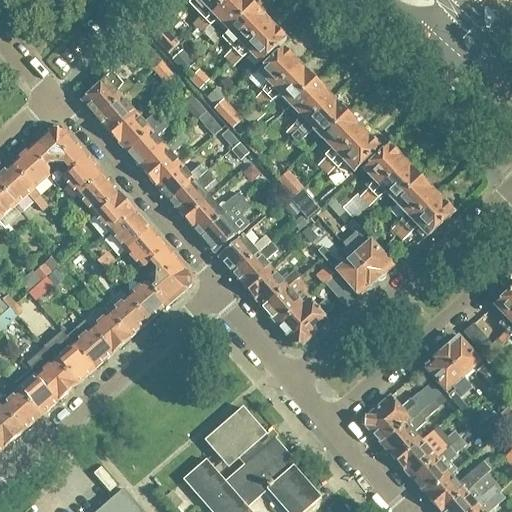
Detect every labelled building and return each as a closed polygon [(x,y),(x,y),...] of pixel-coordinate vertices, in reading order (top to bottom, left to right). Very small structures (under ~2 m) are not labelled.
[(131,0),(142,9),(149,0),(131,0)] [(191,0),(188,4),(200,17),(192,25),(196,28),(225,0),(191,0)] [(226,31),(252,6),(251,4),(252,1),(251,0),(225,0),(196,28),(197,30),(190,35),(195,41),(210,26),(218,22),(226,31)] [(228,61),(268,23),(261,15),(262,12),(259,8),(255,9),(252,6),(226,31),(228,33),(222,39),(232,49),(224,57),(228,61)] [(258,64),(285,39),(282,37),(283,34),(280,30),(276,30),(268,23),(228,61),(234,67),(242,60),(249,55),(258,64)] [(178,44),(162,26),(152,36),(168,53),(178,44)] [(162,62),(145,43),(136,51),(153,70),(162,62)] [(258,105),(298,66),(290,57),(291,54),(287,50),(284,51),(282,49),(256,74),(266,85),(260,91),(262,92),(254,100),(258,105)] [(171,60),(183,73),(194,64),(182,50),(171,60)] [(162,62),(153,70),(160,77),(169,69),(162,62)] [(288,107),(314,82),(312,80),(313,77),(309,73),(306,74),(298,66),(258,105),(259,106),(245,120),(252,127),(266,112),(264,110),(272,102),(279,98),(288,107)] [(200,71),(189,81),(199,90),(209,80),(200,71)] [(95,119),(132,86),(127,81),(122,85),(111,73),(80,101),(95,119)] [(290,137),(330,99),(322,90),(323,87),(319,83),(316,84),(314,82),(288,107),(298,118),(294,125),(286,132),(290,137)] [(110,136),(135,114),(128,107),(145,92),(138,84),(133,87),(132,86),(95,119),(110,136)] [(215,91),(207,98),(216,107),(223,100),(215,91)] [(206,112),(192,97),(183,105),(197,120),(206,112)] [(320,140),(346,115),(343,112),(344,109),(341,105),(338,106),(330,99),(290,137),(298,145),(312,132),(320,140)] [(214,109),(232,129),(242,120),(224,100),(214,109)] [(198,120),(206,129),(215,122),(206,113),(198,120)] [(125,153),(162,120),(157,115),(145,125),(135,114),(110,136),(125,153)] [(322,170),(362,132),(354,123),(355,120),(351,117),(348,117),(346,115),(320,140),(330,150),(324,156),(326,158),(318,165),(322,170)] [(140,170),(164,148),(155,138),(168,127),(162,120),(125,153),(140,170)] [(64,148),(65,132),(61,127),(54,126),(42,137),(40,152),(37,155),(45,166),(48,163),(64,164),(69,171),(78,164),(64,148)] [(228,131),(221,137),(232,150),(239,144),(228,131)] [(258,158),(267,150),(259,143),(268,134),(264,131),(248,148),(258,158)] [(103,175),(65,132),(64,148),(78,164),(69,171),(64,175),(64,182),(78,197),(103,175)] [(352,174),(378,148),(375,145),(376,142),(373,138),(369,139),(362,132),(322,170),(328,175),(335,168),(337,170),(343,165),(352,174)] [(179,165),(170,155),(188,140),(182,134),(165,149),(164,148),(140,170),(155,187),(179,165)] [(49,170),(45,166),(37,155),(40,152),(42,137),(12,164),(34,189),(48,176),(49,170)] [(240,144),(231,151),(240,161),(249,154),(240,144)] [(364,201),(404,163),(396,155),(397,152),(394,149),(391,149),(388,146),(362,171),(371,180),(365,186),(368,190),(360,197),(364,201)] [(395,205),(420,180),(418,177),(419,174),(415,171),(412,171),(404,163),(364,201),(369,206),(377,199),(379,201),(386,195),(395,205)] [(34,189),(12,164),(0,174),(0,187),(16,206),(27,195),(34,189)] [(170,204),(206,171),(202,166),(189,176),(179,165),(155,187),(170,204)] [(253,165),(242,175),(248,181),(254,182),(262,175),(253,165)] [(185,221),(209,199),(200,189),(212,178),(206,171),(170,204),(185,221)] [(278,181),(293,198),(304,188),(288,171),(278,181)] [(94,216),(119,193),(103,175),(78,197),(84,204),(94,216)] [(397,235),(436,197),(428,188),(429,185),(425,181),(422,182),(420,180),(395,205),(404,215),(400,222),(392,230),(397,235)] [(0,220),(16,206),(0,187),(0,220)] [(34,189),(27,195),(33,202),(34,201),(39,197),(34,189)] [(297,210),(309,199),(302,191),(290,202),(297,210)] [(349,216),(364,201),(360,197),(358,194),(351,201),(341,191),(334,198),(349,216)] [(109,234),(134,211),(119,193),(94,216),(109,234)] [(199,238),(243,199),(239,193),(219,210),(209,199),(185,221),(199,238)] [(239,234),(231,224),(255,203),(248,195),(244,199),(243,199),(199,238),(215,255),(239,234)] [(48,207),(39,197),(34,201),(33,202),(42,213),(48,207)] [(427,238),(454,214),(450,209),(450,207),(447,204),(444,204),(436,197),(397,235),(403,241),(416,228),(427,238)] [(393,267),(353,221),(349,216),(334,198),(327,205),(346,227),(348,225),(356,234),(343,244),(350,252),(350,253),(375,282),(378,280),(380,281),(385,277),(385,273),(393,267)] [(353,221),(369,206),(364,201),(349,216),(353,221)] [(297,210),(290,202),(283,208),(292,218),(299,212),(297,210)] [(125,252),(150,230),(134,211),(109,234),(125,252)] [(292,223),(300,231),(308,222),(301,215),(292,223)] [(71,234),(80,227),(75,222),(67,229),(71,234)] [(317,222),(305,234),(314,244),(326,232),(317,222)] [(76,239),(84,232),(80,227),(71,234),(76,239)] [(188,273),(150,230),(125,252),(140,268),(144,268),(150,264),(158,256),(172,271),(188,273)] [(234,278),(271,245),(264,238),(252,249),(242,238),(218,259),(234,278)] [(249,296),(274,274),(263,261),(275,250),(271,245),(234,278),(249,296)] [(375,282),(350,253),(340,261),(331,258),(322,247),(318,252),(358,298),(366,291),(369,291),(373,287),(373,284),(375,282)] [(96,263),(103,271),(115,261),(108,252),(96,263)] [(45,263),(52,271),(63,261),(56,253),(45,263)] [(192,285),(192,278),(188,273),(172,271),(158,256),(150,264),(156,271),(155,286),(152,289),(162,300),(166,296),(177,298),(192,285)] [(103,271),(96,263),(91,267),(98,275),(103,271)] [(56,269),(47,277),(55,285),(63,278),(56,269)] [(327,270),(319,277),(325,284),(333,277),(327,270)] [(20,283),(28,292),(41,281),(33,272),(20,283)] [(301,283),(303,281),(294,272),(281,283),(274,274),(249,296),(265,314),(301,283)] [(41,281),(28,292),(36,301),(53,286),(45,277),(41,281)] [(352,299),(348,291),(335,277),(325,285),(342,304),(343,304),(347,308),(354,302),(352,299)] [(308,300),(313,296),(301,283),(265,314),(281,332),(312,305),(308,300)] [(149,322),(177,298),(166,296),(162,300),(152,289),(148,284),(143,284),(127,297),(149,322)] [(502,331),(511,321),(511,290),(493,307),(504,318),(497,325),(502,331)] [(9,296),(3,301),(10,309),(16,304),(9,296)] [(149,322),(127,297),(109,313),(130,338),(149,322)] [(0,317),(10,309),(3,301),(1,299),(0,299),(0,317)] [(302,347),(329,323),(323,317),(332,309),(325,301),(316,308),(312,305),(281,332),(293,346),(302,347)] [(0,333),(18,319),(17,318),(10,309),(0,317),(0,333)] [(130,338),(109,313),(91,329),(112,354),(130,338)] [(511,321),(502,331),(503,332),(496,339),(501,343),(509,336),(510,338),(511,336),(511,321)] [(112,354),(91,329),(85,322),(67,338),(73,344),(94,370),(112,354)] [(491,345),(473,324),(463,333),(481,354),(491,345)] [(67,338),(63,334),(45,349),(55,360),(76,385),(94,370),(73,344),(67,338)] [(497,383),(457,338),(449,345),(445,344),(441,348),(441,352),(439,353),(462,379),(473,369),(475,372),(483,377),(492,388),(497,383)] [(462,379),(439,353),(437,355),(434,354),(430,358),(430,362),(422,369),(462,414),(467,410),(458,399),(454,391),(452,388),(462,379)] [(76,385),(55,360),(37,376),(58,401),(76,385)] [(58,401),(37,376),(32,370),(14,386),(19,391),(40,417),(58,401)] [(381,447),(433,402),(440,396),(429,384),(399,409),(389,397),(365,418),(364,428),(381,447)] [(40,417),(19,391),(1,407),(22,432),(40,417)] [(425,438),(418,430),(426,422),(424,420),(438,407),(433,402),(381,447),(396,464),(425,438)] [(22,432),(1,407),(0,407),(0,442),(4,448),(22,432)] [(500,415),(511,427),(511,426),(511,411),(508,407),(500,415)] [(249,511),(247,509),(267,491),(285,511),(304,511),(320,498),(293,467),(296,465),(274,439),(261,450),(256,444),(265,435),(243,409),(205,442),(215,454),(226,445),(244,465),(224,483),(205,461),(182,481),(209,511),(249,511)] [(491,414),(474,428),(483,438),(500,424),(491,414)] [(411,481),(459,439),(453,432),(446,439),(436,428),(425,438),(396,464),(411,481)] [(450,476),(456,471),(448,461),(465,446),(459,439),(411,481),(426,498),(450,476)] [(437,511),(441,511),(486,475),(495,466),(488,458),(457,484),(450,476),(426,498),(437,511)] [(115,485),(100,467),(92,474),(108,492),(115,485)] [(498,490),(486,475),(441,511),(472,511),(497,490),(498,490)] [(142,511),(122,489),(95,511),(142,511)] [(489,511),(504,499),(497,490),(472,511),(489,511)] [(172,491),(164,498),(174,509),(182,502),(172,491)]
